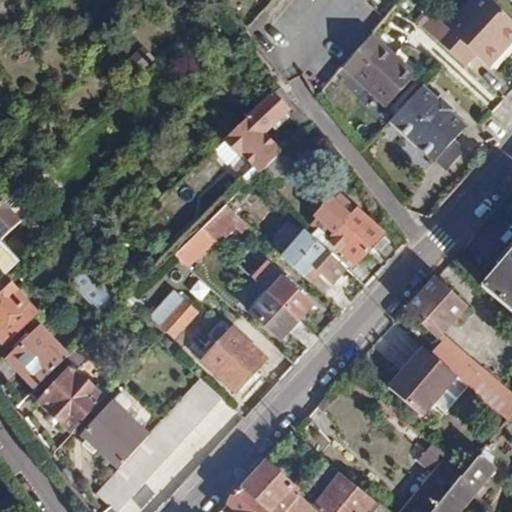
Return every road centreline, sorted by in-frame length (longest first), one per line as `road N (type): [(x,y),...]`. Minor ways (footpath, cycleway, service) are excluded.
road 1 (tertiary): [(188,511),(426,250)]
road 2 (residential): [(299,105),(426,250)]
road 3 (tertiary): [(426,250),(511,155)]
